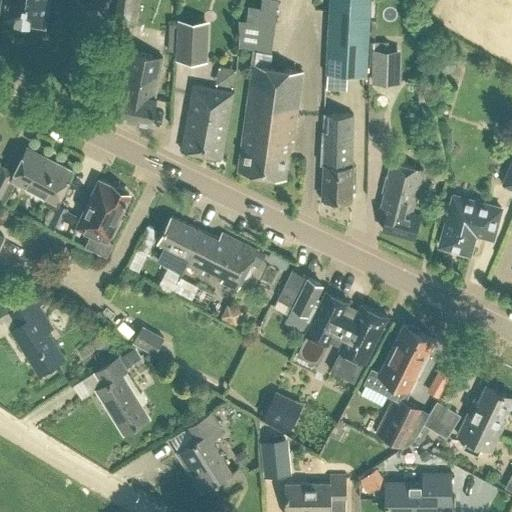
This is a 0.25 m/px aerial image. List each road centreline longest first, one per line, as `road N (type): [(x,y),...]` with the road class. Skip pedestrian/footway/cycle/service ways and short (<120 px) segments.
road 1 (tertiary): [(511,332),(0,89)]
road 2 (residential): [(154,511),(0,420)]
